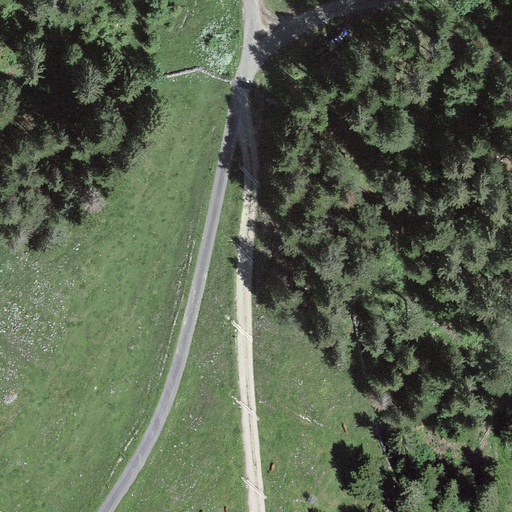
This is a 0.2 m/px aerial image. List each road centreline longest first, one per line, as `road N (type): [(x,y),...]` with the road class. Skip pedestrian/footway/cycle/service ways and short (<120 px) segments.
road 1 (track): [(240,100),(179,372),(154,435),(108,511)]
road 2 (track): [(259,511),(246,369),(253,205),(244,82)]
road 3 (track): [(244,82),(341,16),(403,0)]
